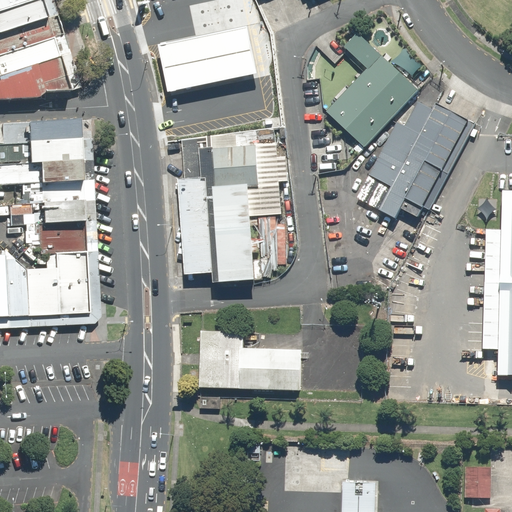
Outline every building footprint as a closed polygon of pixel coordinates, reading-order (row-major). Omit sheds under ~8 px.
[(0,32),(48,14),(43,0),(25,0),(0,8),(0,32)] [(0,0),(0,8),(25,0),(0,0)] [(0,49),(54,32),(48,14),(0,32),(0,49)] [(162,44),(171,90),(256,72),(247,27),(162,44)] [(378,46),(379,46),(383,47),(384,47),(386,46),(387,46),(388,45),(389,44),(390,42),(391,41),(391,39),(391,38),(391,36),(391,35),(390,34),(389,32),(388,31),(387,30),(385,30),(384,29),(383,29),(381,29),(380,29),(378,30),(377,31),(376,32),(375,33),(374,34),(374,36),(373,37),(373,39),(373,40),(374,41),(375,43),(376,44),(377,45),(378,46)] [(54,32),(0,49),(0,72),(60,51),(54,32)] [(340,101),(384,56),(360,33),(317,79),(340,101)] [(72,90),(60,51),(0,72),(0,96),(37,95),(45,92),(72,90)] [(420,91),(384,56),(340,101),(329,112),(365,147),(420,91)] [(403,209),(425,221),(475,123),(422,96),(407,125),(399,121),(369,179),(390,190),(380,209),(399,219),(403,209)] [(2,122),(3,143),(80,139),(79,118),(2,122)] [(0,160),(30,159),(30,161),(81,158),(80,139),(3,143),(0,143),(0,160)] [(213,177),(214,188),(248,185),(261,184),(258,147),(211,151),(213,177)] [(221,272),(214,188),(213,177),(179,180),(187,276),(221,272)] [(41,181),(42,201),(84,199),(82,179),(41,181)] [(256,280),(248,185),(214,188),(221,272),(222,283),(256,280)] [(499,377),(511,377),(511,191),(503,191),(499,377)] [(42,201),(44,224),(85,222),(83,199),(42,201)] [(44,224),(41,224),(43,255),(54,254),(86,252),(85,222),(44,224)] [(0,246),(0,317),(8,317),(5,251),(0,246)] [(89,313),(86,252),(54,254),(55,268),(26,270),(28,316),(89,313)] [(8,317),(28,316),(26,270),(14,258),(5,258),(8,317)] [(244,334),(200,332),(198,389),(301,392),(302,351),(244,350),(244,334)] [(432,403),(433,337),(413,336),(413,344),(393,344),(391,402),(432,403)] [(490,499),(491,469),(466,468),(465,499),(490,499)] [(376,511),(378,484),(344,482),(342,511),(376,511)]
